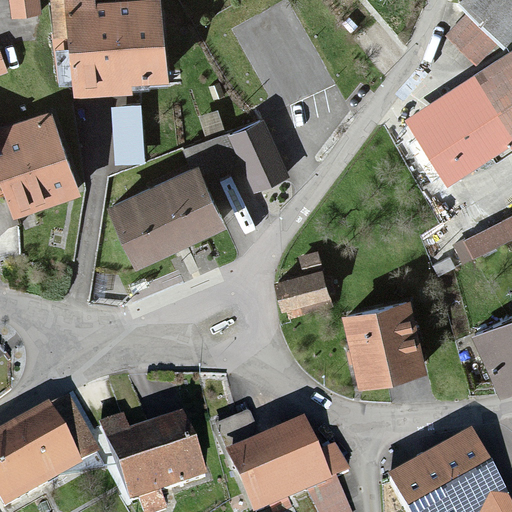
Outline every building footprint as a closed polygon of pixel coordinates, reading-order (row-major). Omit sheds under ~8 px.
[(35,0),(9,0),(12,19),(38,15),(35,0)] [(95,0),(52,0),(58,85),(72,85),(73,99),(134,95),(133,84),(167,82),(161,0),(151,0),(96,4),(95,0)] [(511,0),(462,0),(458,4),(467,14),(446,35),(476,66),(498,45),(503,50),(511,41),(511,0)] [(360,3),(341,21),(371,53),(390,35),(360,3)] [(511,61),(405,125),(442,186),(511,143),(511,61)] [(210,86),(213,99),(224,96),(220,83),(210,86)] [(141,105),(111,108),(116,164),(145,162),(141,105)] [(80,196),(50,111),(0,128),(0,178),(1,182),(12,219),(80,196)] [(218,111),(199,117),(205,136),(225,130),(218,111)] [(265,119),(227,135),(238,161),(252,194),(289,178),(265,119)] [(238,161),(227,135),(182,149),(191,172),(198,170),(200,175),(238,161)] [(191,172),(109,207),(136,270),(226,230),(200,175),(198,170),(191,172)] [(511,216),(463,244),(474,264),(511,243),(511,216)] [(108,275),(97,273),(94,296),(105,297),(108,275)] [(320,275),(272,288),(280,315),(328,302),(320,275)] [(145,279),(130,285),(132,293),(148,287),(145,279)] [(401,305),(339,320),(356,392),(419,377),(401,305)] [(511,322),(469,343),(497,402),(511,394),(511,322)] [(67,404),(0,443),(0,493),(9,509),(84,465),(66,434),(80,426),(67,404)] [(261,410),(228,425),(264,511),(337,480),(311,420),(273,436),(261,410)] [(116,430),(98,436),(121,510),(198,487),(178,423),(120,441),(116,430)] [(511,511),(511,501),(474,433),(397,476),(416,511),(511,511)] [(355,511),(341,483),(316,495),(324,511),(355,511)]
